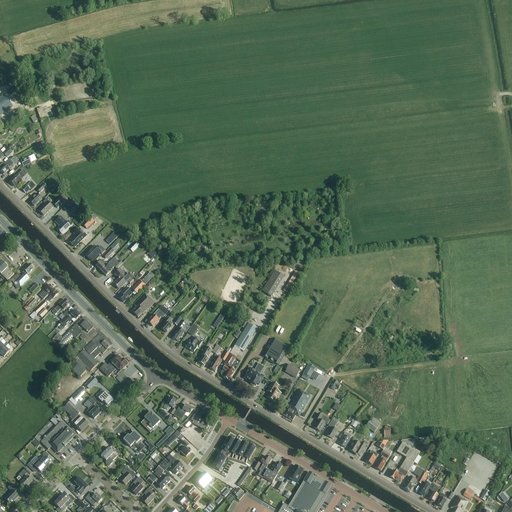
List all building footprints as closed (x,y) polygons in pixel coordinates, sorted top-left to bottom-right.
[(3,153),(7,158),(12,153),(14,151),(12,148),(14,147),(12,145),(3,153)] [(28,158),(21,161),(23,165),(22,166),(23,167),(31,164),(34,162),(31,156),(28,158)] [(4,165),(5,166),(0,170),(0,172),(3,175),(9,170),(10,171),(15,166),(10,160),(4,165)] [(10,183),(11,185),(12,185),(15,188),(22,181),(21,180),(24,177),(20,173),(17,176),(16,175),(10,182),(10,183)] [(46,185),(44,184),(37,191),(40,193),(44,189),(43,189),(46,185)] [(29,202),(34,207),(42,199),(37,194),(29,202)] [(57,209),(64,202),(60,198),(53,205),(57,209)] [(45,205),(38,211),(44,217),(53,208),(47,202),(48,201),(46,199),(43,202),(45,205)] [(66,213),(69,210),(71,212),(75,208),(74,208),(76,206),(75,204),(72,200),(63,209),(66,213)] [(82,225),(87,230),(98,219),(94,214),(82,225)] [(57,230),(62,235),(73,224),(71,222),(68,225),(60,217),(55,222),(60,227),(57,230)] [(76,236),(69,243),(73,246),(73,247),(74,248),(75,248),(85,238),(87,235),(79,228),(74,233),(76,236)] [(85,256),(91,262),(100,253),(102,255),(105,252),(100,247),(97,250),(94,246),(90,250),(90,251),(85,256)] [(111,249),(103,257),(105,259),(106,258),(107,259),(114,252),(111,249)] [(152,249),(147,254),(152,259),(156,254),(152,249)] [(107,264),(100,271),(106,277),(110,273),(113,270),(112,269),(114,267),(117,269),(122,264),(120,261),(118,263),(113,258),(107,264)] [(0,260),(0,274),(7,282),(14,275),(0,260)] [(99,262),(96,266),(100,271),(107,264),(105,262),(105,263),(102,260),(100,263),(99,262)] [(24,274),(21,277),(18,274),(11,281),(16,286),(18,285),(20,287),(29,279),(26,276),(27,274),(28,275),(34,269),(29,265),(23,270),(24,271),(22,273),(24,274)] [(113,285),(119,290),(127,281),(130,284),(135,279),(131,275),(128,277),(125,273),(124,274),(120,270),(115,275),(119,279),(113,285)] [(274,271),(262,292),(272,298),(284,277),(274,271)] [(150,273),(142,282),(145,285),(154,276),(150,273)] [(288,273),(277,289),(280,291),(291,275),(288,273)] [(146,285),(141,280),(132,289),(137,294),(146,285)] [(54,290),(50,285),(39,296),(43,300),(48,295),(49,295),(54,290)] [(121,296),(119,299),(123,303),(132,294),(127,290),(126,289),(120,295),(121,296)] [(50,296),(47,300),(29,317),(32,320),(38,315),(37,314),(47,305),(48,306),(50,303),(50,302),(50,301),(52,299),(53,299),(58,294),(54,290),(49,295),(50,296)] [(136,308),(132,312),(138,318),(142,314),(147,310),(154,304),(144,294),(133,305),(136,308)] [(29,309),(37,301),(32,297),(26,303),(28,305),(27,306),(25,308),(27,311),(29,309)] [(54,310),(52,312),(55,315),(57,313),(60,310),(62,311),(63,311),(64,310),(69,305),(69,304),(68,303),(67,303),(65,301),(62,303),(61,303),(54,310)] [(48,313),(44,309),(39,315),(42,318),(48,313)] [(153,316),(147,322),(148,323),(150,325),(153,327),(157,323),(159,321),(159,320),(161,317),(163,318),(165,315),(162,313),(159,310),(153,316)] [(63,315),(66,318),(60,324),(64,328),(72,321),(71,321),(74,318),(76,320),(78,319),(79,318),(78,318),(80,316),(75,311),(71,315),(67,311),(63,315)] [(77,325),(58,343),(63,348),(73,338),(75,340),(80,335),(81,337),(79,339),(82,341),(75,348),(80,354),(100,333),(99,333),(101,332),(96,326),(94,328),(95,327),(93,325),(92,325),(90,322),(89,323),(90,322),(88,320),(87,321),(87,320),(84,317),(78,324),(77,323),(76,324),(77,325)] [(173,323),(177,326),(182,320),(178,317),(173,323)] [(168,329),(173,323),(167,318),(164,322),(166,323),(161,329),(166,333),(169,329),(168,329)] [(172,338),(177,342),(182,335),(183,332),(182,331),(187,325),(182,321),(177,328),(179,329),(177,332),(177,331),(172,338)] [(249,324),(235,347),(241,350),(243,352),(257,329),(249,324)] [(237,340),(242,335),(238,331),(234,336),(237,340)] [(100,333),(80,354),(81,354),(76,359),(87,370),(88,370),(90,372),(98,364),(94,360),(101,353),(103,355),(112,345),(110,342),(109,343),(111,342),(108,339),(107,340),(105,337),(104,338),(105,337),(103,335),(102,336),(102,335),(100,333)] [(191,342),(190,341),(185,348),(194,353),(198,348),(199,348),(203,342),(195,337),(191,342)] [(273,339),(263,356),(279,366),(289,349),(273,339)] [(0,342),(0,352),(5,347),(5,348),(8,345),(6,343),(3,346),(0,343),(0,342)] [(8,351),(5,348),(5,347),(0,352),(0,354),(4,358),(9,352),(10,353),(13,349),(11,348),(8,351)] [(201,355),(203,356),(199,363),(204,366),(208,359),(207,358),(209,355),(210,355),(212,351),(206,347),(201,355)] [(221,360),(224,362),(231,350),(228,348),(221,360)] [(196,367),(203,351),(197,349),(194,355),(194,354),(189,365),(196,367)] [(225,366),(222,371),(221,373),(221,374),(221,375),(222,376),(224,377),(223,378),(228,381),(234,371),(232,370),(234,367),(231,365),(236,358),(231,355),(224,366),(225,366)] [(218,356),(216,358),(213,362),(209,369),(214,372),(219,365),(218,365),(221,361),(219,360),(220,358),(218,356)] [(105,363),(99,369),(107,377),(116,369),(120,372),(117,375),(118,377),(116,379),(121,383),(127,377),(122,373),(121,371),(127,365),(126,364),(126,363),(124,361),(124,362),(123,360),(122,361),(120,359),(121,359),(119,357),(119,358),(118,357),(113,361),(112,360),(110,362),(111,363),(108,366),(105,363)] [(87,370),(76,359),(68,367),(79,378),(87,370)] [(300,371),(289,365),(285,372),(296,378),(300,371)] [(308,365),(303,374),(310,378),(315,369),(308,365)] [(252,381),(260,368),(257,367),(255,370),(250,368),(245,377),(252,381)] [(262,370),(260,368),(252,381),(251,382),(252,383),(252,384),(255,386),(256,385),(256,386),(258,384),(259,385),(264,376),(260,373),(262,370)] [(73,381),(76,377),(70,370),(66,374),(73,381)] [(279,376),(290,381),(291,379),(289,378),(290,376),(281,371),(279,376)] [(89,390),(94,386),(89,381),(84,386),(89,390)] [(329,388),(334,391),(335,389),(338,391),(341,385),(339,384),(334,381),(329,388)] [(279,387),(277,386),(272,383),(267,392),(270,393),(267,398),(275,402),(277,398),(278,399),(281,394),(276,391),(279,387)] [(82,387),(77,392),(82,396),(87,392),(82,387)] [(290,404),(283,416),(292,421),(296,415),(299,417),(302,411),(302,409),(303,410),(305,407),(305,406),(306,403),(307,404),(309,399),(311,397),(305,393),(304,395),(303,394),(304,393),(298,389),(291,403),(290,405),(290,404)] [(98,400),(102,404),(103,402),(107,406),(113,401),(109,396),(108,397),(105,393),(98,400)] [(94,420),(101,413),(96,408),(93,405),(95,403),(91,398),(84,405),(89,410),(87,412),(89,415),(94,420)] [(176,401),(170,398),(168,403),(167,402),(163,409),(166,410),(168,407),(172,409),(174,406),(173,406),(176,401)] [(81,432),(88,425),(78,415),(81,413),(70,403),(63,409),(68,414),(71,411),(72,412),(70,415),(71,416),(70,417),(73,420),(71,422),(81,432)] [(179,408),(174,416),(182,420),(186,413),(190,415),(192,410),(185,406),(183,410),(179,408)] [(160,422),(150,413),(149,414),(150,414),(148,416),(147,416),(146,417),(147,418),(146,418),(145,418),(144,419),(145,419),(142,423),(147,428),(149,426),(153,430),(156,426),(156,427),(157,427),(156,426),(160,422)] [(193,422),(192,424),(200,428),(202,429),(203,430),(204,429),(205,429),(205,428),(208,423),(209,422),(208,420),(208,419),(205,418),(206,418),(200,414),(200,415),(195,413),(190,421),(193,422)] [(318,421),(314,429),(320,432),(322,428),(322,429),(325,424),(328,425),(330,421),(326,418),(318,414),(315,419),(318,421)] [(331,428),(327,436),(332,440),(337,432),(334,429),(337,423),(338,424),(339,421),(334,418),(332,421),(328,427),(331,428)] [(370,421),(366,427),(374,434),(379,428),(370,421)] [(57,453),(74,436),(73,435),(74,435),(61,422),(40,443),(48,450),(51,447),(57,453)] [(134,432),(129,437),(142,450),(145,447),(141,443),(140,443),(139,442),(141,440),(134,432)] [(341,440),(339,445),(345,448),(350,439),(351,436),(345,433),(343,436),(343,435),(340,439),(341,440)] [(128,436),(123,441),(130,448),(133,445),(134,447),(139,453),(142,450),(129,437),(128,436)] [(225,446),(222,451),(227,454),(228,454),(229,453),(232,446),(234,441),(228,438),(224,446),(225,446)] [(232,446),(229,453),(235,456),(235,455),(241,444),(235,440),(234,441),(232,446)] [(354,441),(352,444),(348,450),(355,454),(354,455),(357,456),(357,455),(360,456),(366,446),(362,443),(360,445),(354,441)] [(184,442),(180,446),(176,451),(179,454),(180,453),(186,458),(190,453),(185,449),(188,445),(184,442)] [(241,444),(235,455),(242,458),(242,457),(248,446),(242,442),(241,444)] [(379,443),(377,446),(383,450),(388,442),(379,443)] [(418,452),(412,448),(403,443),(397,453),(406,458),(397,473),(394,471),(390,478),(400,483),(404,477),(405,478),(420,453),(418,452)] [(248,446),(242,457),(249,461),(256,448),(249,445),(248,446)] [(101,456),(101,457),(102,459),(103,458),(106,461),(106,465),(108,467),(113,462),(112,462),(121,453),(117,449),(116,450),(112,446),(109,449),(101,456)] [(365,462),(372,466),(376,458),(378,455),(371,451),(370,454),(369,454),(367,458),(367,459),(365,462)] [(36,458),(36,459),(38,461),(40,463),(46,468),(51,463),(46,459),(49,456),(45,452),(42,455),(45,458),(42,460),(40,459),(38,460),(36,458)] [(170,455),(167,459),(173,464),(174,464),(173,466),(179,471),(183,467),(177,462),(180,459),(175,455),(172,452),(170,455)] [(380,459),(375,469),(380,472),(390,456),(383,452),(380,456),(383,458),(382,460),(380,459)] [(131,455),(127,459),(132,464),(135,460),(131,455)] [(217,460),(212,468),(219,472),(226,459),(225,458),(220,455),(220,456),(221,456),(218,461),(217,460)] [(263,465),(261,469),(259,471),(260,472),(258,476),(262,478),(267,470),(266,469),(271,460),(266,457),(264,460),(263,460),(260,463),(263,465)] [(30,463),(27,466),(34,473),(37,469),(41,473),(46,468),(40,463),(38,461),(36,459),(34,461),(33,460),(30,463)] [(162,464),(161,464),(167,469),(168,468),(170,469),(170,470),(175,475),(179,471),(173,466),(172,467),(165,460),(162,464)] [(252,469),(256,472),(260,464),(257,462),(256,463),(255,463),(252,468),(253,469),(252,469)] [(437,462),(431,470),(433,471),(435,468),(439,471),(441,468),(440,467),(442,465),(437,462)] [(282,466),(276,463),(274,466),(273,466),(271,470),(274,471),(273,473),(267,470),(262,478),(272,484),(277,476),(276,476),(282,466)] [(303,471),(295,466),(288,479),(296,484),(300,478),(299,478),(303,471)] [(166,485),(170,481),(164,476),(162,474),(164,472),(159,467),(154,472),(156,474),(155,475),(166,485)] [(239,487),(252,469),(250,467),(237,485),(239,487)] [(124,476),(120,480),(125,486),(132,478),(133,479),(136,475),(132,472),(131,473),(126,468),(121,473),(124,476)] [(417,468),(414,474),(418,477),(416,480),(417,481),(416,482),(417,482),(422,485),(428,475),(417,468)] [(26,489),(32,482),(27,477),(29,476),(31,474),(26,469),(19,476),(23,481),(21,484),(26,489)] [(204,473),(200,478),(208,485),(210,482),(212,484),(214,482),(204,473)] [(284,504),(279,511),(315,511),(326,494),(331,486),(309,473),(288,507),(284,504)] [(166,485),(155,475),(154,475),(160,480),(159,482),(157,480),(152,476),(148,481),(152,485),(155,482),(157,484),(162,490),(166,485)] [(405,487),(404,489),(409,492),(416,481),(410,477),(404,486),(405,487)] [(79,478),(74,483),(77,486),(78,488),(79,487),(80,489),(78,491),(82,494),(88,487),(79,478)] [(131,491),(136,496),(143,488),(140,486),(143,483),(138,478),(133,484),(135,486),(131,491)] [(200,478),(195,483),(204,491),(209,486),(208,485),(200,478)] [(423,487),(422,487),(418,494),(421,495),(421,496),(422,497),(423,496),(424,497),(430,486),(425,483),(423,487)] [(16,500),(18,497),(17,496),(17,495),(15,493),(17,490),(11,484),(7,488),(11,492),(4,499),(9,504),(12,500),(13,501),(15,499),(16,500)] [(432,484),(429,489),(434,492),(433,493),(429,500),(431,501),(431,502),(433,503),(433,502),(434,503),(438,495),(436,494),(439,488),(432,484)] [(191,487),(186,493),(190,496),(188,498),(192,501),(192,500),(195,503),(200,498),(194,492),(195,491),(191,487)] [(142,501),(147,506),(154,499),(151,496),(153,494),(148,489),(144,494),(146,496),(142,501)] [(245,495),(238,489),(233,494),(237,498),(237,499),(239,501),(245,495)] [(467,489),(463,496),(471,501),(475,494),(467,489)] [(485,490),(480,499),(485,502),(490,492),(485,490)] [(283,497),(288,500),(291,495),(292,496),(292,495),(287,491),(283,497)] [(281,500),(284,495),(278,492),(276,498),(281,500)] [(64,494),(59,499),(65,505),(69,500),(72,502),(75,500),(77,497),(73,493),(71,496),(68,498),(64,494)] [(102,500),(96,494),(95,496),(91,493),(85,499),(92,505),(95,501),(98,504),(102,500)] [(502,493),(498,496),(505,503),(508,500),(502,493)] [(440,498),(436,505),(442,508),(446,501),(444,500),(446,497),(441,494),(439,497),(440,498)] [(183,497),(177,502),(182,506),(182,505),(187,510),(189,507),(187,505),(189,503),(183,497)] [(451,511),(461,511),(467,502),(460,498),(460,499),(457,497),(451,508),(453,509),(451,511)] [(59,499),(54,504),(58,508),(56,511),(57,511),(62,511),(67,507),(65,505),(59,499)] [(83,510),(86,507),(79,500),(76,503),(80,508),(83,510)]
